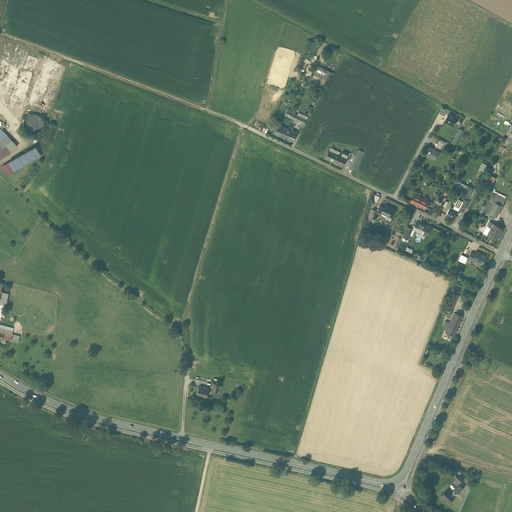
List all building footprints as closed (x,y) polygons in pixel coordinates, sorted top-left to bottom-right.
[(327,71),(318,67),(314,74),(323,78),(327,71)] [(450,110),(442,106),(438,112),(441,114),(444,108),(447,110),(450,112),(450,110)] [(449,113),(448,114),(444,121),(448,123),(449,122),(453,125),(453,126),(457,118),(449,113)] [(28,116),(25,119),(24,122),(25,126),(26,129),(29,131),(32,132),(36,132),(39,130),(41,128),(42,124),(42,121),(40,118),(38,115),(34,114),(31,115),(28,116)] [(306,120),(297,115),(294,119),(301,123),(304,124),(306,120)] [(297,133),(278,124),(274,133),(293,141),(297,133)] [(459,128),(451,143),(455,145),(462,130),(459,128)] [(444,144),(439,141),(436,147),(441,149),(444,144)] [(439,152),(428,146),(424,153),(435,159),(439,152)] [(36,148),(9,162),(13,169),(39,155),(36,148)] [(329,151),(328,151),(325,158),(343,166),(346,158),(338,155),(329,151)] [(356,156),(350,169),(355,172),(361,158),(356,156)] [(489,166),(482,163),(479,168),(486,172),(489,166)] [(493,185),(496,177),(492,175),(488,182),(493,185)] [(469,187),(458,182),(456,186),(467,192),(469,187)] [(467,192),(464,198),(469,201),(471,197),(471,198),(475,189),(470,186),(469,187),(467,192)] [(505,197),(492,190),(488,198),(490,198),(502,204),(505,197)] [(374,193),(371,198),(377,202),(380,196),(374,193)] [(421,195),(417,194),(417,195),(415,194),(411,202),(424,209),(428,201),(427,200),(427,199),(424,197),(423,199),(420,197),(421,195)] [(464,198),(463,200),(458,209),(459,209),(463,211),(469,201),(464,198)] [(502,204),(490,198),(485,207),(484,210),(485,210),(497,216),(503,205),(502,204)] [(444,199),(439,219),(444,220),(449,201),(444,199)] [(459,203),(456,203),(453,209),(458,211),(459,209),(458,209),(463,200),(461,199),(459,203)] [(395,209),(385,204),(384,207),(380,205),(377,211),(382,213),(382,212),(392,217),(395,209)] [(453,209),(450,207),(446,214),(451,217),(454,218),(454,219),(458,211),(453,209)] [(430,227),(416,221),(413,229),(417,231),(427,235),(430,227)] [(503,228),(493,223),(491,228),(487,235),(497,241),(503,228)] [(486,256),(477,252),(476,254),(471,252),(469,258),(473,260),(483,264),(486,256)] [(8,293),(1,291),(0,294),(0,303),(5,305),(8,293)] [(458,294),(451,291),(445,305),(453,308),(458,294)] [(454,312),(445,332),(453,336),(462,316),(454,312)] [(13,328),(0,324),(0,338),(10,341),(12,335),(13,328)] [(20,336),(13,334),(13,335),(12,335),(10,341),(18,343),(20,336)] [(208,388),(199,386),(197,394),(207,397),(208,388)] [(460,484),(454,490),(457,494),(463,488),(460,484)] [(452,492),(448,488),(441,495),(449,503),(456,496),(455,495),(452,492)]
